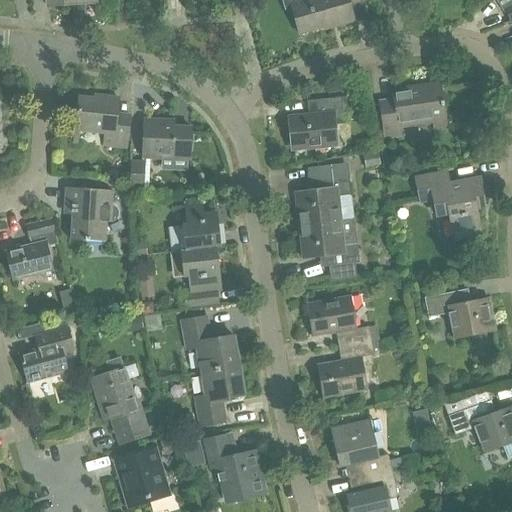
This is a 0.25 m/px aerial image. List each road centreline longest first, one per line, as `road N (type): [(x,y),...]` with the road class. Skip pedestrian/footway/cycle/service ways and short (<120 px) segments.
road 1 (residential): [(307,511),(246,148),(227,112)]
road 2 (residential): [(227,112),(172,71),(45,47)]
road 3 (residential): [(97,511),(27,457),(0,364)]
road 4 (residential): [(0,201),(35,196),(45,47)]
road 5 (residential): [(405,50),(258,90)]
road 6 (residential): [(511,112),(480,52),(453,43),(405,50)]
